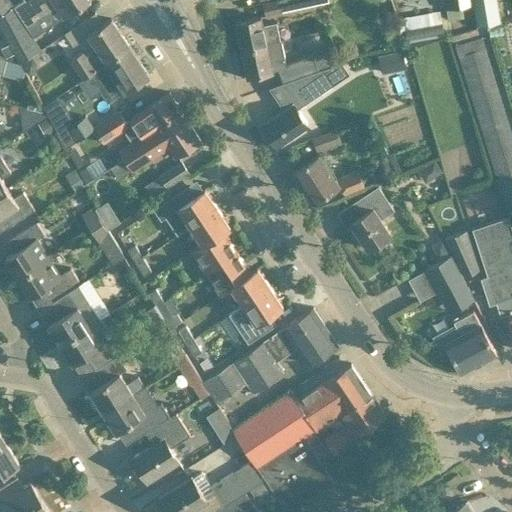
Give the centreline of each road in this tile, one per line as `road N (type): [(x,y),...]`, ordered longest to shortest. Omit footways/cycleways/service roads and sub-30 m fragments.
road 1 (tertiary): [(455,398),(429,393),(394,369),(182,50)]
road 2 (residential): [(122,511),(54,397),(13,366)]
road 3 (residential): [(449,438),(438,455),(356,511)]
